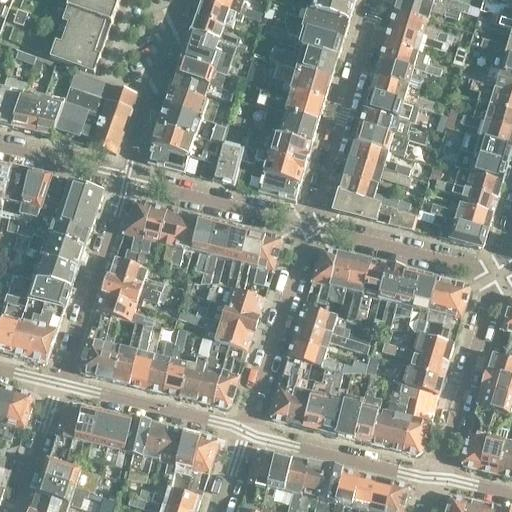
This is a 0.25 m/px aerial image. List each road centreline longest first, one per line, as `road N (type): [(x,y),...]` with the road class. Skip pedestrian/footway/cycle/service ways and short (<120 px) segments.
road 1 (residential): [(308,226),(376,0)]
road 2 (residential): [(125,177),(58,385)]
road 3 (residential): [(243,431),(308,226)]
road 4 (residential): [(434,479),(496,274)]
road 5 (residential): [(243,431),(434,479)]
road 6 (residential): [(496,274),(308,226)]
road 7 (residential): [(58,385),(243,431)]
road 8 (residential): [(308,226),(125,177)]
road 9 (residential): [(180,0),(125,177)]
road 10 (residential): [(58,385),(15,511)]
road 11 (residential): [(125,177),(0,146)]
